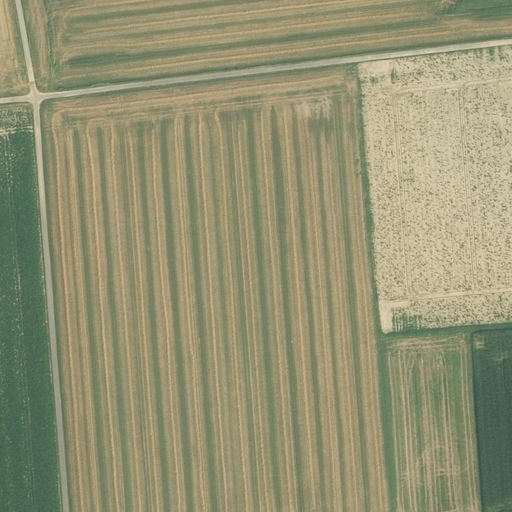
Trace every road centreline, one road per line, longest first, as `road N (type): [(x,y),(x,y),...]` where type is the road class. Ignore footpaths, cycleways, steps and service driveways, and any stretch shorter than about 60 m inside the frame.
road 1 (track): [(0,101),(511,41)]
road 2 (track): [(65,511),(34,97),(17,0)]
road 3 (track): [(389,342),(511,329)]
